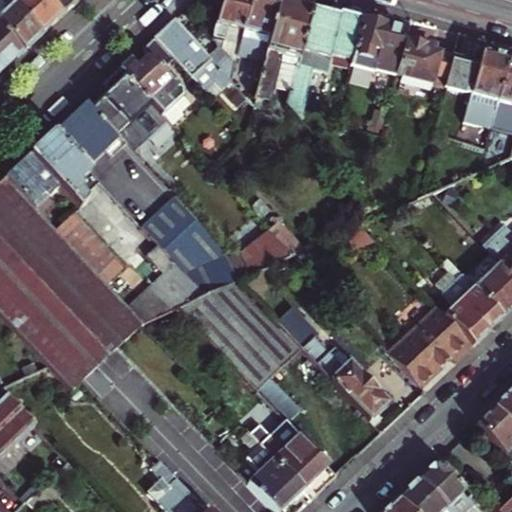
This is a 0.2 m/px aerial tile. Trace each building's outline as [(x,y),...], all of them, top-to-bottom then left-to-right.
[(0,0),(0,31),(17,50),(29,40),(37,32),(5,0),(0,0)] [(57,12),(45,0),(5,0),(37,32),(47,22),(57,12)] [(45,0),(57,12),(70,0),(45,0)] [(231,54),(245,0),(220,0),(219,6),(216,9),(213,12),(206,38),(210,49),(201,57),(224,81),(231,54)] [(261,52),(274,0),(273,0),(245,0),(231,54),(238,55),(240,47),(261,52)] [(284,92),(304,8),(288,4),(274,0),(261,52),(247,106),(244,118),(254,121),(259,104),(266,105),(270,89),(284,92)] [(281,105),(293,118),(306,65),(321,69),(326,51),(347,57),(356,18),(357,17),(334,11),(333,15),(326,13),(304,8),(284,92),(281,105)] [(375,23),(356,18),(347,57),(345,63),(368,69),(371,60),(393,66),(397,51),(393,50),(397,31),(379,27),(380,24),(375,23)] [(201,57),(165,22),(160,27),(146,40),(167,61),(204,100),(224,81),(201,57)] [(0,66),(17,50),(0,31),(0,66)] [(391,74),(441,86),(449,56),(424,50),(426,42),(419,40),(400,36),(397,51),(393,66),(391,74)] [(156,72),(167,61),(146,40),(136,50),(143,58),(131,70),(124,61),(119,65),(112,73),(153,115),(159,122),(176,106),(176,94),(156,72)] [(488,118),(504,57),(476,50),(473,62),(468,61),(449,56),(441,86),(466,92),(458,123),(475,128),(479,116),(488,118)] [(511,59),(504,57),(486,125),(511,130),(507,145),(511,146),(511,59)] [(153,115),(112,73),(101,83),(96,88),(102,94),(84,111),(110,138),(126,154),(140,141),(134,134),(153,115)] [(57,124),(46,135),(78,168),(110,138),(84,111),(78,104),(57,124)] [(34,146),(70,185),(83,174),(78,168),(46,135),(34,146)] [(70,193),(70,185),(34,146),(30,149),(21,158),(53,191),(72,212),(80,205),(70,193)] [(53,191),(21,158),(10,169),(0,178),(0,182),(29,214),(53,191)] [(112,348),(134,326),(117,308),(96,285),(88,277),(79,268),(71,258),(62,249),(54,241),(48,234),(29,214),(0,182),(0,328),(61,393),(72,383),(112,348)] [(150,245),(156,252),(189,221),(167,198),(135,229),(150,245)] [(348,223),(402,280),(425,257),(447,280),(434,293),(446,306),(436,315),(465,346),(481,331),(496,316),(468,286),(391,206),(348,223)] [(54,241),(73,222),(67,216),(48,234),(54,241)] [(230,282),(219,257),(216,252),(189,221),(156,252),(166,262),(198,296),(201,295),(230,282)] [(81,231),(73,222),(54,241),(62,249),(81,231)] [(275,244),(285,235),(273,222),(263,231),(275,244)] [(90,240),(81,231),(62,249),(71,258),(90,240)] [(511,231),(487,255),(494,262),(511,281),(511,231)] [(286,256),(299,250),(285,235),(275,244),(286,256)] [(99,250),(90,240),(71,258),(79,268),(99,250)] [(139,255),(155,273),(166,262),(156,252),(150,245),(139,255)] [(107,259),(99,250),(79,268),(88,277),(107,259)] [(232,252),(219,257),(230,282),(243,276),(232,252)] [(116,268),(107,259),(88,277),(96,285),(116,268)] [(198,296),(166,262),(155,273),(142,285),(167,311),(173,308),(198,296)] [(511,300),(511,281),(494,262),(468,286),(496,316),(509,304),(511,300)] [(273,370),(294,350),(230,282),(201,295),(273,370)] [(129,296),(151,318),(167,311),(142,285),(129,296)] [(273,370),(201,295),(198,296),(173,308),(252,391),(265,378),(273,370)] [(151,318),(129,296),(117,308),(134,326),(151,318)] [(436,315),(429,308),(382,354),(413,386),(436,363),(440,359),(446,364),(465,346),(436,315)] [(314,332),(306,339),(320,354),(328,347),(314,332)] [(294,350),(362,421),(372,412),(382,402),(328,347),(320,354),(306,339),(294,350)] [(112,348),(72,383),(97,409),(136,374),(112,348)] [(265,378),(252,391),(280,421),(293,408),(265,378)] [(243,387),(221,407),(231,419),(254,398),(243,387)] [(511,391),(509,389),(499,399),(489,409),(511,433),(511,391)] [(0,452),(25,429),(0,403),(0,452)] [(469,427),(511,471),(511,433),(489,409),(479,418),(469,427)] [(250,424),(241,432),(296,490),(309,477),(322,465),(291,433),(271,452),(266,447),(269,445),(250,424)] [(260,463),(240,482),(267,511),(271,511),(282,502),(296,490),(241,432),(233,440),(252,461),(255,458),(260,463)] [(196,511),(149,463),(140,470),(154,485),(160,484),(163,487),(150,500),(161,511),(196,511)] [(421,473),(411,483),(441,511),(476,511),(431,464),(421,473)] [(441,511),(411,483),(402,492),(393,501),(403,511),(441,511)] [(511,511),(511,497),(506,504),(497,511),(511,511)] [(403,511),(393,501),(380,511),(403,511)]
